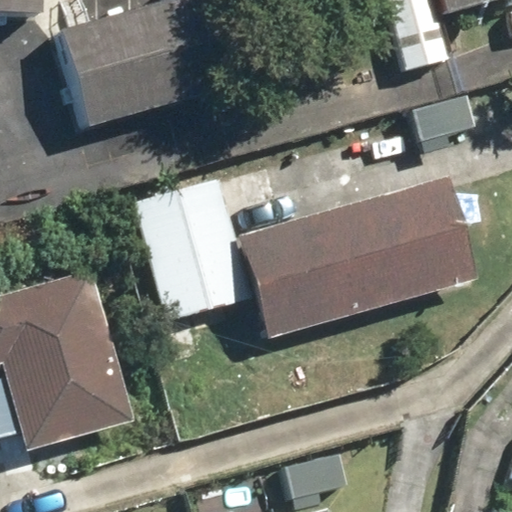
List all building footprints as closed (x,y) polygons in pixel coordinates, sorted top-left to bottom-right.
[(0,0),(0,14),(33,16),(33,0),(287,0),(287,9),(367,8),(367,0),(0,0)] [(219,0),(188,0),(46,41),(74,138),(245,89),(219,0)] [(426,0),(374,0),(397,77),(444,63),(426,0)] [(511,0),(436,0),(444,25),(511,5),(511,0)] [(447,181),(297,220),(283,164),(124,205),(155,326),(248,302),(259,346),(475,290),(447,181)] [(124,427),(71,237),(0,256),(0,402),(15,457),(124,427)]
